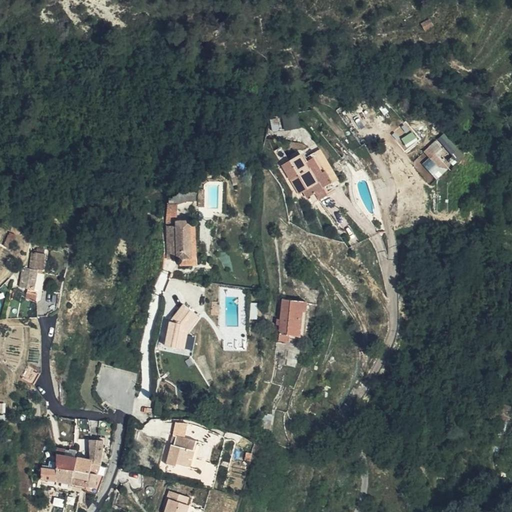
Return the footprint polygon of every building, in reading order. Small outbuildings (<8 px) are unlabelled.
[(421,8),(422,16),(432,13),(430,6),(421,8)] [(283,112),(285,128),(301,127),(299,111),(283,112)] [(424,161),(436,178),(452,166),(451,164),(464,156),(448,132),(424,148),(430,157),(424,161)] [(313,157),(330,184),(334,181),(316,151),(311,154),(313,157)] [(320,190),(327,186),(310,159),(313,157),(311,154),(306,157),(308,161),(302,164),(300,160),(297,156),(279,166),(296,196),(309,189),(317,202),(325,197),(320,190)] [(327,186),(330,184),(313,157),(310,159),(327,186)] [(197,199),(196,189),(169,192),(171,210),(178,209),(177,202),(197,199)] [(169,233),(168,239),(168,251),(178,251),(191,252),(192,232),(192,229),(197,229),(198,218),(192,218),(192,215),(178,214),(177,219),(177,233),(169,233)] [(170,219),(169,233),(177,233),(177,219),(170,219)] [(192,229),(192,232),(191,252),(178,251),(178,259),(195,259),(196,245),(197,231),(197,229),(192,229)] [(42,254),(38,269),(42,270),(47,255),(46,254),(47,250),(39,248),(38,252),(42,254)] [(34,289),(38,269),(42,254),(38,252),(34,268),(29,268),(24,267),(20,286),(34,289)] [(34,252),(29,268),(34,268),(38,252),(34,252)] [(16,296),(10,319),(31,318),(35,302),(26,298),(16,296)] [(303,313),(304,303),(281,300),(276,340),(293,343),(294,338),(297,338),(299,312),(303,313)] [(221,317),(222,308),(220,308),(221,302),(214,302),(214,308),(212,308),(212,317),(221,317)] [(171,322),(167,343),(182,345),(187,346),(189,333),(201,317),(185,305),(171,322)] [(39,374),(27,367),(21,380),(33,386),(39,374)] [(510,399),(501,397),(498,422),(507,423),(510,399)] [(173,424),(169,438),(172,439),(172,438),(180,440),(183,427),(173,424)] [(180,440),(172,438),(172,439),(169,448),(167,447),(162,468),(171,470),(172,468),(182,471),(184,462),(188,463),(192,444),(180,440)] [(105,468),(97,466),(97,460),(100,441),(87,441),(87,462),(84,461),(75,459),(74,459),(72,473),(70,485),(82,488),(83,488),(82,495),(83,495),(94,497),(96,491),(101,478),(105,468)] [(70,485),(72,473),(74,459),(75,459),(76,452),(72,452),(70,451),(69,457),(60,456),(60,450),(56,449),(54,463),(54,469),(52,482),(70,485)] [(40,471),(40,481),(52,482),(54,469),(54,463),(47,462),(46,467),(41,467),(41,471),(40,471)] [(186,500),(165,494),(163,501),(167,502),(164,510),(163,511),(186,511),(187,507),(184,506),(186,500)]
